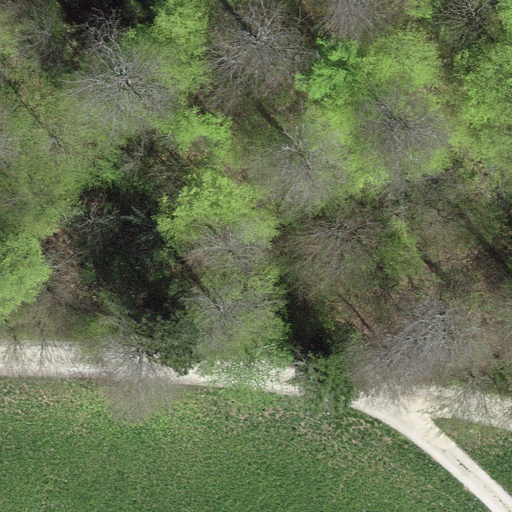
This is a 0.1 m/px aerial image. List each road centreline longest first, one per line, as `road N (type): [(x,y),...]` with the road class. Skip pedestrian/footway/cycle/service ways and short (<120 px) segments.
road 1 (track): [(511,426),(387,400),(0,361)]
road 2 (track): [(387,400),(503,511)]
